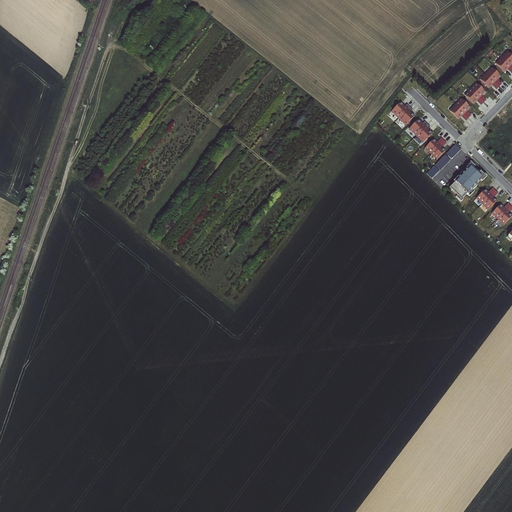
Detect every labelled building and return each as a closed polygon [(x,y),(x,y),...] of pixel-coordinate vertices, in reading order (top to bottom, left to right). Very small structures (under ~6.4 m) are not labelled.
[(511,56),(508,53),(502,58),(510,67),(511,68),(511,56)] [(511,68),(510,67),(502,58),(496,64),(505,72),(508,69),(511,73),(511,68)] [(497,80),(501,76),(492,68),(487,74),(495,82),(499,87),(502,84),(497,80)] [(487,74),(481,80),(489,88),(492,85),(497,89),(499,87),(495,82),(487,74)] [(482,96),(485,92),(477,84),(471,90),(480,98),(484,102),(486,100),(482,96)] [(484,102),(480,98),(471,90),(466,96),(474,104),(477,100),(482,105),(484,102)] [(467,111),(470,108),(462,100),(456,105),(464,113),(469,118),(471,115),(467,111)] [(400,103),(391,111),(398,118),(409,107),(407,105),(405,106),(404,107),(400,103)] [(469,118),(464,113),(456,105),(450,111),(459,119),(462,116),(466,120),(469,118)] [(410,112),(412,110),(409,107),(398,118),(405,125),(414,117),(409,112),(410,112)] [(422,124),(417,120),(409,129),(416,136),(427,124),(424,122),(422,124)] [(430,127),(427,124),(416,136),(423,142),(431,134),(427,130),(428,129),(430,127)] [(439,145),(433,139),(425,148),(431,153),(439,145)] [(445,151),(439,145),(431,153),(437,159),(445,151)] [(449,188),(461,200),(467,194),(468,195),(477,186),(476,185),(484,176),(480,171),(478,173),(469,164),(465,169),(467,170),(463,173),(460,177),(459,176),(453,181),(454,183),(449,188)] [(477,198),(483,204),(491,196),(485,190),(477,198)] [(483,204),(489,210),(497,201),(491,196),(483,204)] [(493,213),(499,219),(507,211),(501,205),(493,213)] [(499,219),(504,225),(511,217),(511,216),(507,211),(499,219)]
